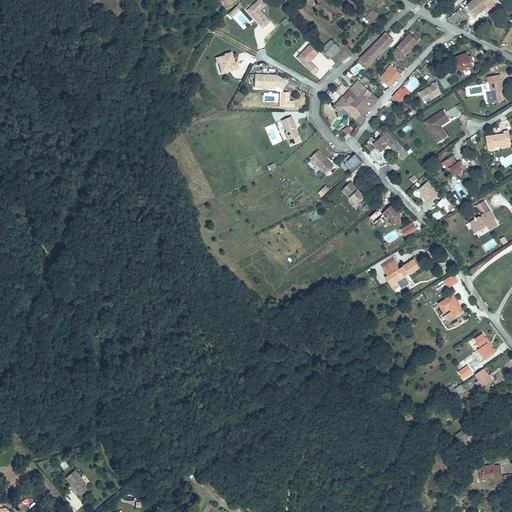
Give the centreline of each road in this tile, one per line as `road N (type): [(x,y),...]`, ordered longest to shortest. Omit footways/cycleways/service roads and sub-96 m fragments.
road 1 (residential): [(511,342),(427,221),(365,156),(333,140),(317,118),(319,88)]
road 2 (track): [(285,511),(290,483),(319,434),(489,314)]
road 3 (residential): [(369,119),(455,29)]
road 4 (residential): [(319,88),(411,5)]
